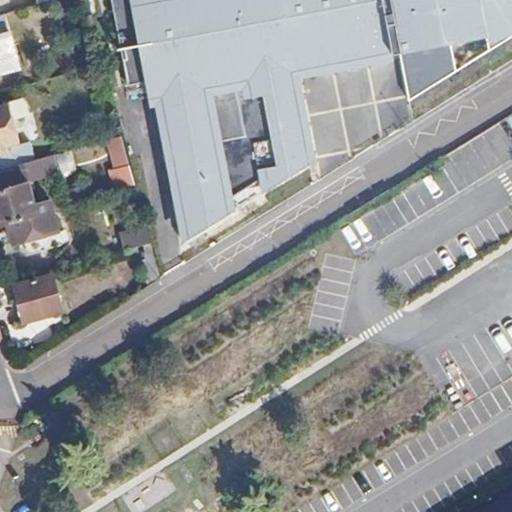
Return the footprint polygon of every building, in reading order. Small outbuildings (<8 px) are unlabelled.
[(511,0),(109,0),(129,87),(150,83),(184,243),(235,211),(233,194),(263,188),(264,193),(316,160),(296,74),(350,63),(398,54),(409,103),(457,74),(453,43),(491,35),(495,51),(507,43),(511,39),(511,0)] [(2,12),(0,12),(0,72),(17,67),(2,12)] [(0,105),(0,168),(33,159),(28,140),(19,143),(8,103),(0,105)] [(129,167),(121,137),(105,141),(114,171),(129,167)] [(0,173),(0,189),(30,182),(44,178),(42,168),(53,165),(51,155),(39,158),(40,163),(0,173)] [(42,168),(44,178),(55,175),(53,165),(42,168)] [(30,182),(0,189),(0,224),(11,221),(12,227),(9,227),(13,244),(59,231),(50,200),(35,204),(30,182)] [(125,249),(150,241),(143,217),(117,224),(125,249)] [(148,287),(160,278),(154,256),(140,260),(148,287)] [(50,276),(13,286),(24,323),(61,312),(50,276)]
